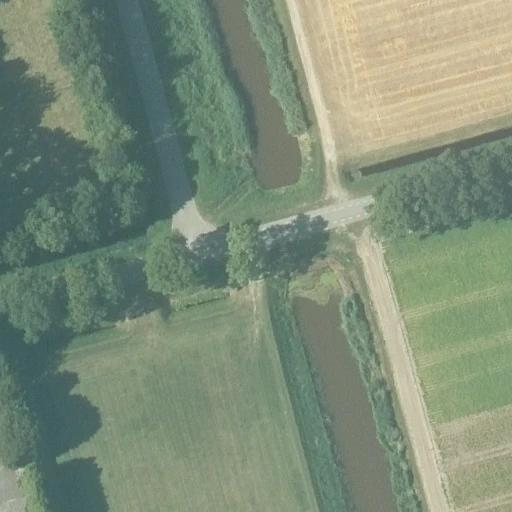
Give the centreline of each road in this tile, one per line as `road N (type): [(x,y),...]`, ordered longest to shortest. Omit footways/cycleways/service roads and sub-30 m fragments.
road 1 (unclassified): [(195,255),(511,168)]
road 2 (unclassified): [(195,255),(125,0)]
road 3 (unclassified): [(0,308),(195,255)]
